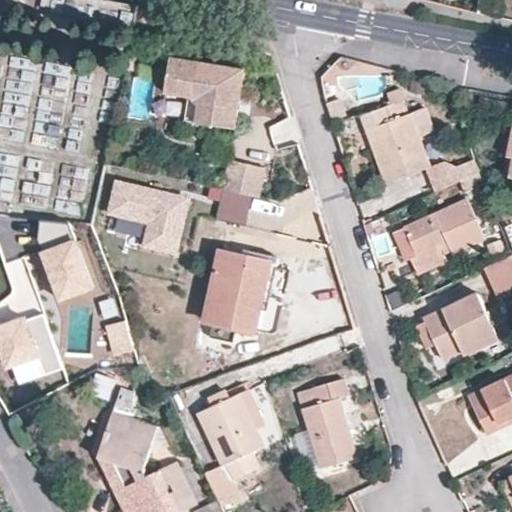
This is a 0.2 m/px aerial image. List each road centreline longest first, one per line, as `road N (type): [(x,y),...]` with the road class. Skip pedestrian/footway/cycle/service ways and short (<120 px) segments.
road 1 (residential): [(289,12),(287,38),(306,110),(427,499)]
road 2 (tertiary): [(289,12),(511,55)]
